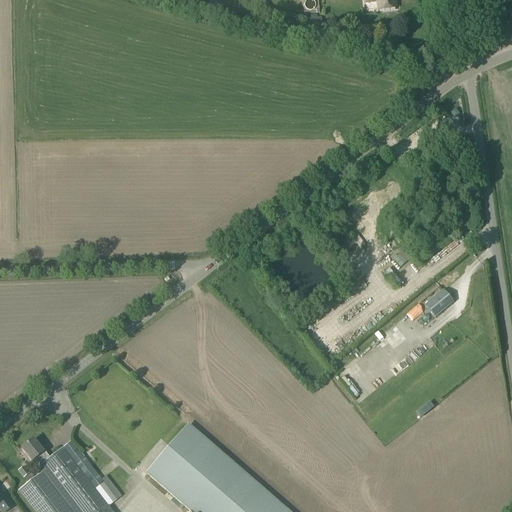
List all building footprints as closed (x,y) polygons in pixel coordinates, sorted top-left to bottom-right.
[(364,0),(365,3),(377,1),(378,10),(395,8),(394,0),(364,0)] [(316,17),(308,18),(309,29),(322,27),(321,20),(317,20),(316,17)] [(375,266),(383,231),(349,224),(341,259),(375,266)] [(392,259),(402,257),(400,248),(390,250),(392,259)] [(442,290),(423,305),(434,318),(453,303),(442,290)] [(287,511),(188,427),(146,476),(187,511),(287,511)] [(42,474),(19,492),(34,511),(102,511),(116,501),(89,466),(95,462),(86,450),(79,455),(70,444),(50,460),(45,453),(43,454),(33,441),(22,449),(42,474)] [(24,467),(18,471),(23,478),(29,473),(24,467)] [(113,490),(123,482),(118,476),(108,484),(113,490)] [(0,492),(0,510),(1,511),(6,511),(13,508),(6,499),(5,499),(0,492)]
